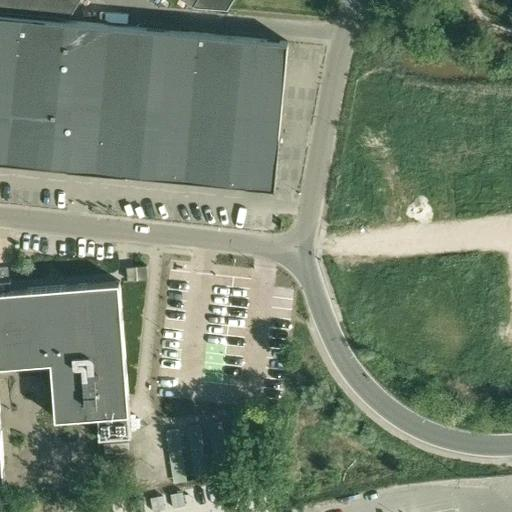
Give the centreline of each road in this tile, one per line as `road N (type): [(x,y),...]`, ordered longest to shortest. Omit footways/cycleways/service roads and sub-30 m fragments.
road 1 (unclassified): [(511,445),(438,439),(378,403),(324,322),(304,251)]
road 2 (unclassified): [(304,251),(0,218)]
road 3 (unclassified): [(304,251),(354,0)]
road 4 (track): [(511,229),(304,251)]
